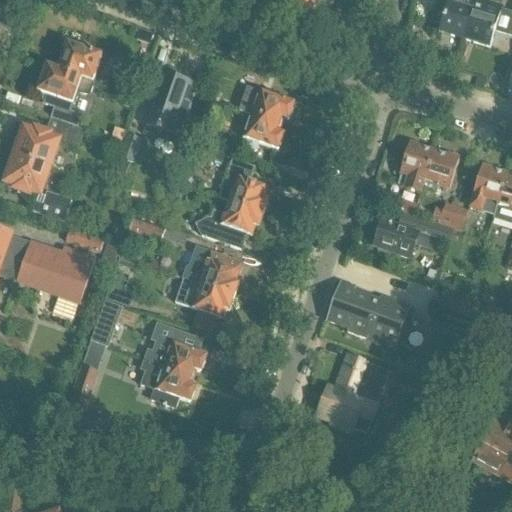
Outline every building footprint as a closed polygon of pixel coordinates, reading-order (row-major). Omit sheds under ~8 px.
[(225,0),(222,9),(234,13),(237,0),(225,0)] [(276,0),(275,3),(310,16),(314,8),(315,0),(276,0)] [(445,13),(438,35),(463,43),(476,2),(476,0),(441,0),(438,11),(445,13)] [(511,15),(501,12),(502,10),(476,2),(463,43),(489,51),(494,35),(511,40),(511,15)] [(58,71),(46,67),(46,68),(92,85),(101,57),(66,45),(58,71)] [(70,114),(77,96),(90,99),(94,85),(92,85),(46,68),(37,94),(48,98),(45,107),(54,110),(50,121),(61,125),(61,123),(78,129),(82,118),(70,114)] [(165,79),(148,131),(179,142),(197,90),(187,87),(189,80),(177,76),(175,82),(165,79)] [(226,85),(214,80),(206,103),(214,105),(218,95),(222,96),(226,85)] [(292,115),(293,112),(293,109),(293,106),(258,95),(250,118),(282,129),(284,122),(288,123),(289,120),(291,118),(292,115)] [(214,105),(206,103),(189,147),(211,155),(217,137),(209,134),(211,128),(207,126),(214,105)] [(282,145),(282,142),(283,139),(282,136),(280,135),(282,129),(250,118),(242,140),(246,142),(245,146),(244,148),(246,151),(254,154),(257,152),(259,147),(277,153),(279,151),(280,148),(282,145)] [(78,131),(78,129),(61,123),(61,125),(57,136),(50,134),(50,137),(34,132),(33,135),(23,131),(14,158),(52,172),(61,146),(78,152),(84,133),(78,131)] [(127,138),(119,162),(134,167),(142,142),(127,138)] [(398,188),(405,191),(404,193),(421,198),(423,193),(422,193),(434,154),(409,147),(400,176),(401,176),(398,188)] [(434,154),(422,193),(423,193),(436,197),(439,188),(450,192),(459,162),(434,154)] [(13,192),(32,198),(33,195),(43,198),(52,172),(14,158),(4,186),(15,189),(13,192)] [(255,170),(232,162),(218,201),(264,217),(268,203),(265,201),(268,192),(249,186),(255,170)] [(483,170),(471,211),(493,218),(494,215),(497,208),(506,177),(483,170)] [(497,208),(494,215),(493,218),(493,220),(511,226),(511,179),(506,177),(497,208)] [(42,207),(33,203),(29,214),(64,225),(72,203),(46,195),(42,207)] [(223,217),(213,214),(211,221),(208,220),(193,226),(199,238),(242,253),(247,237),(252,239),(255,229),(259,230),(264,217),(218,201),(218,202),(227,205),(223,217)] [(394,213),(403,216),(414,220),(414,219),(418,205),(413,204),(412,206),(397,201),(394,213)] [(431,225),(431,226),(449,233),(452,234),(452,232),(453,231),(450,230),(457,209),(445,205),(443,213),(436,210),(431,225)] [(457,209),(450,230),(453,231),(452,232),(462,235),(469,213),(457,209)] [(398,232),(382,227),(374,250),(412,262),(417,248),(433,254),(437,243),(448,247),(452,234),(449,233),(431,226),(431,225),(414,219),(414,220),(403,216),(398,232)] [(128,240),(160,251),(167,232),(135,220),(128,240)] [(0,280),(16,286),(15,287),(80,309),(96,261),(64,250),(62,255),(30,244),(30,245),(12,239),(14,235),(0,230),(0,280)] [(104,242),(70,231),(65,245),(99,257),(104,242)] [(120,250),(107,245),(95,281),(108,286),(120,250)] [(190,270),(194,272),(190,285),(234,300),(239,286),(236,285),(242,267),(197,251),(190,270)] [(184,283),(176,306),(223,322),(226,313),(229,314),(234,300),(190,285),(184,283)] [(104,303),(122,309),(122,310),(129,312),(134,298),(109,290),(104,303)] [(329,323),(349,331),(348,335),(394,352),(409,309),(381,299),(380,304),(341,290),(329,323)] [(481,306),(444,293),(437,311),(475,323),(481,306)] [(104,303),(89,345),(107,352),(122,310),(122,309),(104,303)] [(205,366),(205,363),(205,360),(197,357),(201,344),(156,328),(151,342),(156,344),(151,359),(146,357),(144,364),(194,381),(197,374),(200,375),(202,373),(203,371),(204,368),(205,366)] [(495,377),(511,386),(511,356),(508,354),(495,377)] [(336,393),(329,390),(318,421),(353,435),(354,432),(366,437),(390,374),(349,359),(336,393)] [(194,397),(195,394),(195,392),(195,389),(192,388),(193,385),(194,381),(144,364),(140,373),(145,375),(140,388),(154,393),(151,403),(165,408),(169,397),(189,404),(191,402),(193,400),(194,397)] [(400,365),(395,377),(438,394),(442,382),(400,365)] [(82,369),(68,408),(85,414),(98,375),(82,369)] [(477,452),(470,465),(500,481),(511,488),(511,459),(511,460),(511,459),(511,402),(509,401),(498,422),(493,419),(483,438),(479,446),(480,447),(477,452)] [(18,511),(21,490),(7,488),(4,511),(18,511)]
